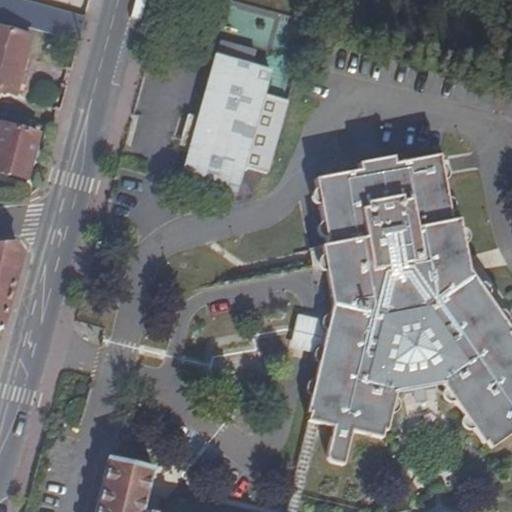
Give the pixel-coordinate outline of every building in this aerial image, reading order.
[(0,0),(0,20),(80,40),(86,18),(21,0),(0,0)] [(25,58),(32,37),(0,28),(0,90),(16,95),(22,74),(26,75),(30,59),(25,58)] [(224,37),(220,52),(259,62),(263,48),(224,37)] [(220,52),(186,175),(243,191),(250,164),(275,171),(295,98),(270,91),(277,67),(259,62),(220,52)] [(0,174),(24,181),(38,134),(1,124),(0,128),(0,174)] [(331,232),(333,241),(336,258),(332,259),(336,282),(334,284),(338,304),(332,330),(329,343),(312,420),(322,422),(336,425),(330,454),(331,456),(335,461),(348,464),(356,429),(387,436),(388,429),(391,429),(396,411),(393,410),(396,396),(399,396),(400,388),(407,387),(417,386),(418,391),(419,395),(430,393),(429,388),(429,384),(438,382),(444,380),(448,386),(453,386),(460,397),(458,399),(468,414),(470,413),(480,427),(478,429),(486,441),(489,440),(493,447),(511,435),(511,337),(505,327),(496,314),(486,298),(477,286),(471,277),(465,242),(462,228),(460,218),(456,218),(454,219),(453,212),(450,196),(446,178),(443,162),(441,153),(400,160),(400,166),(395,171),(374,175),(367,173),(366,167),(321,175),(323,185),(326,184),(328,199),(326,199),(328,217),(331,217),(334,232),(331,232)] [(400,166),(400,160),(399,156),(393,158),(390,155),(372,158),(373,161),(367,162),(366,167),(367,173),(374,175),(395,171),(400,166)] [(332,259),(336,258),(333,241),(315,244),(318,260),(332,259)] [(471,277),(477,286),(479,284),(474,277),(468,242),(465,242),(471,277)] [(9,244),(0,245),(0,329),(0,330),(10,293),(21,256),(9,244)] [(486,298),(496,314),(498,312),(488,297),(486,298)] [(324,344),(329,343),(332,330),(330,330),(326,327),(324,323),(322,319),(305,315),(301,314),(294,347),(298,347),(315,351),(316,349),(320,345),(324,344)] [(312,420),(290,511),(300,511),(322,422),(312,420)] [(155,511),(146,510),(156,464),(112,454),(98,511),(155,511)]
